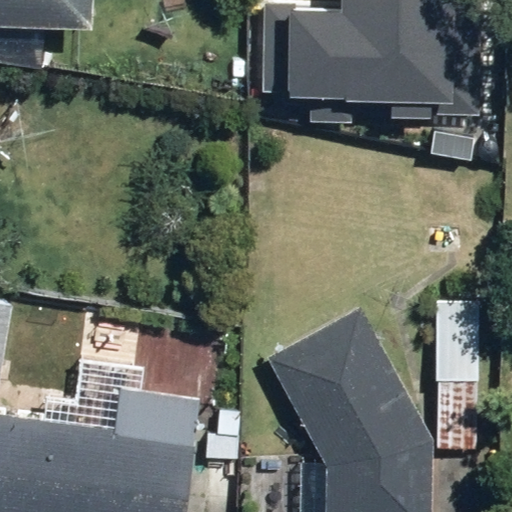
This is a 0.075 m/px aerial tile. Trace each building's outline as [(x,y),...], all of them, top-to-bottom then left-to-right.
[(0,0),(0,21),(91,25),(91,0),(0,0)] [(0,345),(10,292),(0,290),(0,345)] [(431,511),(432,432),(349,301),(254,358),(312,456),(247,453),(244,511),(431,511)] [(484,304),(429,303),(426,406),(481,408),(484,304)] [(107,426),(0,411),(0,511),(178,511),(191,397),(112,389),(107,426)]
